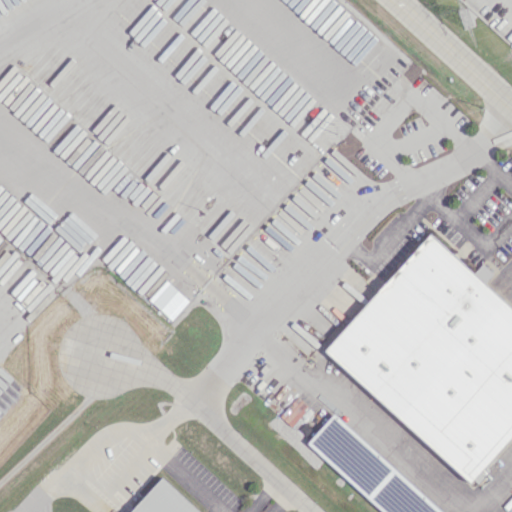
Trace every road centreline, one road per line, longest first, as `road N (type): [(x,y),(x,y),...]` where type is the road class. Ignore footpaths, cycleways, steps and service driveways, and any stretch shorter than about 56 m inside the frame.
road 1 (residential): [(313,511),(184,394),(101,356)]
road 2 (tertiary): [(397,0),(511,105)]
